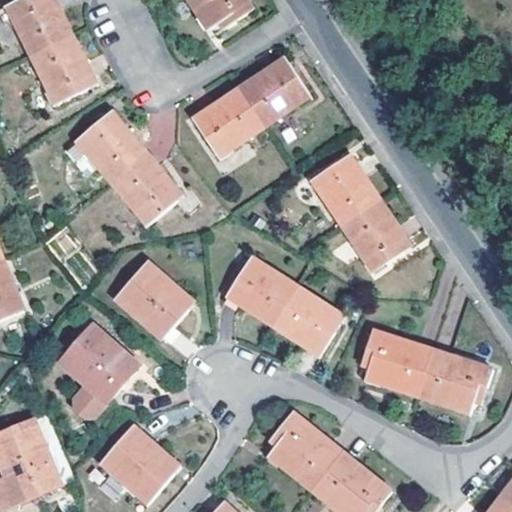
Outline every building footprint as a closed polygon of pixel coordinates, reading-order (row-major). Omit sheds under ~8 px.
[(50,13),(43,0),(13,0),(7,3),(30,53),(71,33),(59,8),(50,13)] [(43,0),(50,13),(59,8),(55,0),(43,0)] [(224,14),(228,20),(252,4),(249,0),(190,0),(207,25),(224,14)] [(71,33),(30,53),(53,102),(85,87),(73,62),(83,57),(71,33)] [(279,70),(291,62),(285,54),(274,62),(279,70)] [(73,62),(85,87),(95,83),(83,57),(73,62)] [(240,85),(265,122),(311,91),(291,62),(279,70),(274,62),(240,85)] [(222,110),(200,126),(219,153),(265,122),(240,85),(216,101),(222,110)] [(222,110),(216,101),(194,116),(200,126),(222,110)] [(122,139),(130,132),(112,110),(103,117),(122,139)] [(146,150),(130,132),(122,139),(103,117),(77,137),(112,179),(146,150)] [(357,179),(366,173),(350,149),(341,155),(357,179)] [(149,222),(174,201),(156,180),(165,174),(146,150),(112,179),(149,222)] [(313,174),(344,220),(381,194),(366,173),(357,179),(341,155),(313,174)] [(156,180),(174,201),(183,194),(165,174),(156,180)] [(374,265),(403,246),(388,223),(397,217),(381,194),(344,220),(374,265)] [(388,223),(403,246),(413,240),(397,217),(388,223)] [(64,232),(49,243),(61,259),(75,248),(64,232)] [(271,277),(276,268),(253,254),(248,263),(271,277)] [(2,255),(0,255),(0,317),(13,313),(3,287),(14,283),(2,255)] [(164,337),(189,308),(169,291),(176,283),(149,259),(117,297),(164,337)] [(229,293),(275,322),(300,283),(276,268),(271,277),(248,263),(229,293)] [(3,287),(13,313),(24,309),(14,283),(3,287)] [(169,291),(189,308),(196,299),(176,283),(169,291)] [(320,350),(339,322),(317,307),(324,298),(300,283),(275,322),(320,350)] [(317,307),(339,322),(346,312),(324,298),(317,307)] [(110,401),(133,373),(114,355),(120,348),(93,324),(63,360),(89,383),(76,398),(78,409),(87,417),(98,416),(110,401)] [(420,390),(434,345),(375,326),(370,340),(378,343),(374,354),(368,374),(420,390)] [(378,343),(370,340),(366,352),(374,354),(378,343)] [(434,345),(420,390),(470,406),(475,387),(479,376),(488,378),(493,364),(434,345)] [(114,355),(133,373),(140,365),(120,348),(114,355)] [(479,376),(475,387),(484,389),(488,378),(479,376)] [(271,451),(315,486),(345,448),(295,409),(278,431),(284,435),(271,451)] [(36,417),(0,431),(0,452),(8,473),(0,476),(0,495),(5,507),(20,501),(53,487),(43,463),(53,458),(36,417)] [(151,501),(176,473),(156,455),(162,448),(136,424),(105,460),(151,501)] [(156,455),(176,473),(183,465),(162,448),(156,455)] [(393,486),(345,448),(315,486),(347,511),(362,511),(369,504),(378,494),(383,498),(393,486)] [(43,463),(53,487),(64,483),(53,458),(43,463)] [(511,484),(501,498),(511,506),(511,484)] [(378,494),(369,504),(375,509),(383,498),(378,494)] [(511,511),(511,506),(501,498),(491,511),(511,511)] [(238,511),(227,501),(216,511),(238,511)]
